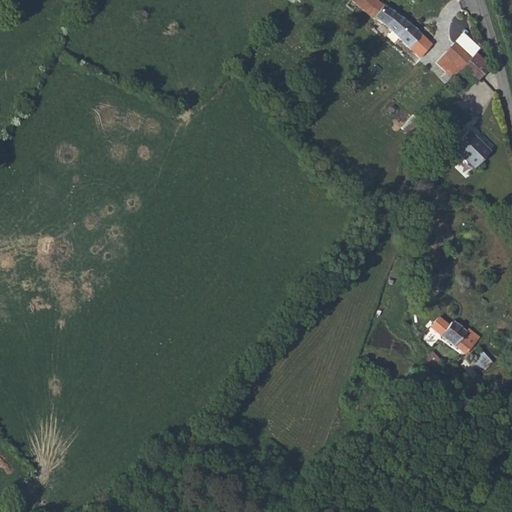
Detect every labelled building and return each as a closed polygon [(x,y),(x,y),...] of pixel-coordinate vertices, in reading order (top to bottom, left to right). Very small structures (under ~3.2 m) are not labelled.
[(357,5),(351,0),(348,0),(345,4),(352,10),(357,5)] [(401,18),(377,0),(351,0),(357,5),(370,16),(378,22),(391,31),(418,56),(429,41),(401,18)] [(468,55),(453,42),(443,53),(458,66),(468,55)] [(472,49),(468,55),(482,67),(487,61),(472,49)] [(468,55),(458,66),(472,78),(482,67),(468,55)] [(409,114),(396,126),(413,138),(423,126),(409,114)] [(488,148),(466,128),(450,146),(472,165),(488,148)] [(429,325),(465,354),(472,344),(479,336),(469,328),(466,330),(452,319),(447,324),(438,316),(429,325)] [(441,360),(432,350),(423,358),(423,365),(427,368),(430,366),(432,368),(441,360)] [(485,368),(492,360),(482,351),(475,360),(485,368)]
